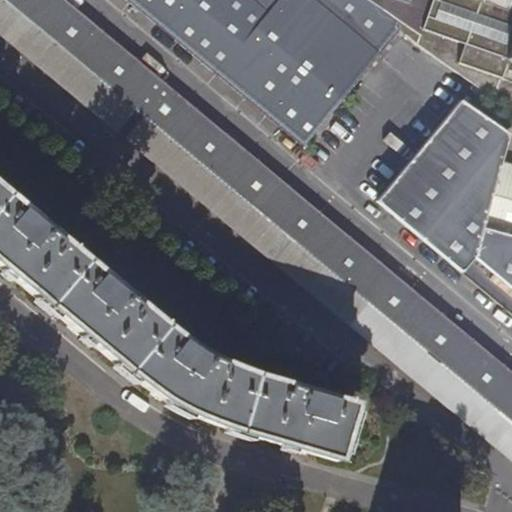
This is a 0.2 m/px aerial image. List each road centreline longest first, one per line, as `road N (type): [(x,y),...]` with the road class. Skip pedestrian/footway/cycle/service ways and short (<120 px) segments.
road 1 (residential): [(0,62),(511,469)]
road 2 (residential): [(436,511),(211,450),(120,395),(0,300)]
